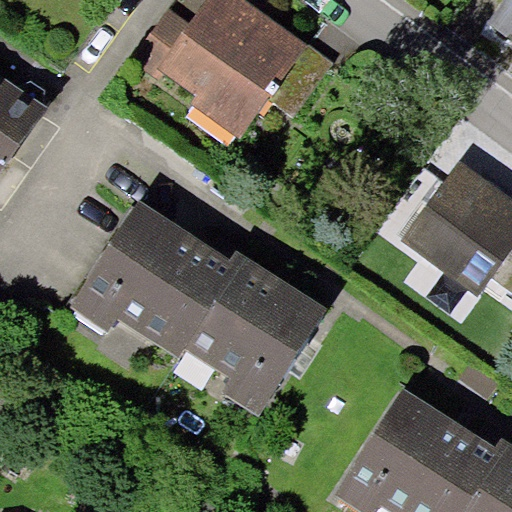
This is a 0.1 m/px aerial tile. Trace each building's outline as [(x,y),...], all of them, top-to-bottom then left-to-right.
[(232,0),(203,0),(154,70),(190,95),(196,88),(248,125),(301,49),(232,0)] [(0,170),(39,113),(43,94),(26,82),(10,89),(0,82),(0,170)] [(492,285),(511,258),(511,196),(505,206),(455,169),(404,239),(460,280),(469,268),(492,285)] [(325,314),(235,254),(225,269),(137,210),(70,311),(103,333),(112,319),(174,360),(179,352),(228,384),(219,398),(254,420),(325,314)] [(511,511),(511,448),(497,438),(487,453),(399,394),(328,500),(345,511),(375,511),(376,511),(511,511)] [(0,430),(16,409),(0,398),(0,430)]
